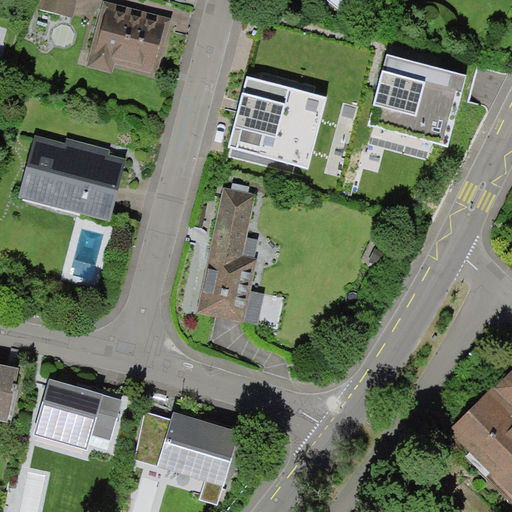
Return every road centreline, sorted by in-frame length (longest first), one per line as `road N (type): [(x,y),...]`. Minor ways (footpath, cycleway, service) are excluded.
road 1 (residential): [(122,360),(229,0)]
road 2 (residential): [(498,284),(339,511)]
road 3 (residential): [(341,419),(122,360)]
road 4 (residential): [(341,419),(450,249)]
road 5 (residential): [(450,249),(511,127)]
road 6 (residential): [(122,360),(0,333)]
road 7 (residential): [(265,511),(341,419)]
